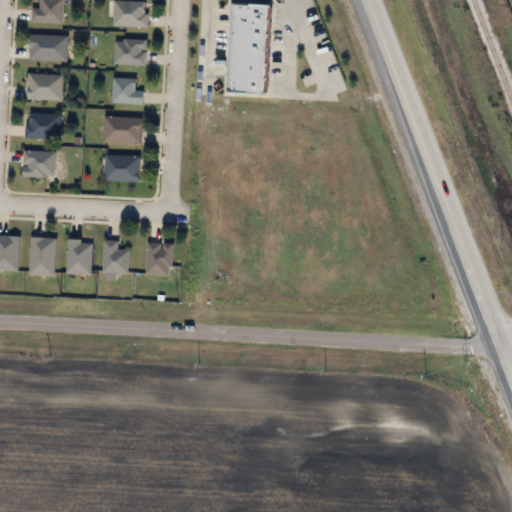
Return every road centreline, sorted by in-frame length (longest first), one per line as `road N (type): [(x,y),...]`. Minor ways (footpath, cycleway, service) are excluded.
road 1 (tertiary): [(0,321),(459,345),(498,339)]
road 2 (primary): [(368,0),(511,377)]
road 3 (residential): [(167,212),(179,0)]
road 4 (residential): [(0,202),(167,212)]
